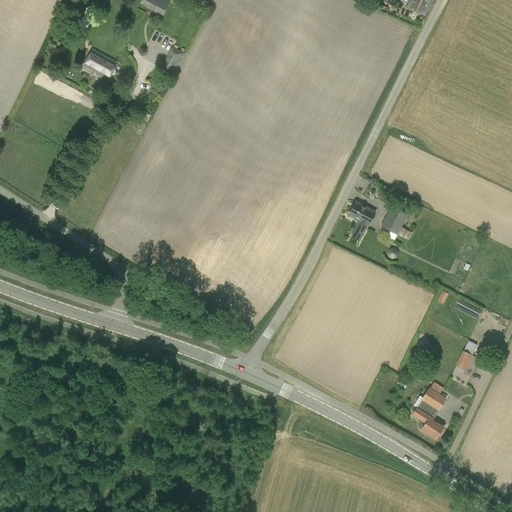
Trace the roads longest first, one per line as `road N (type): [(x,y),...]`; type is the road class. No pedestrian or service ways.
road 1 (unclassified): [(247,373),(312,260),(439,0)]
road 2 (tertiary): [(493,511),(372,435),(247,373)]
road 3 (unclassified): [(114,326),(124,283),(119,269),(0,190)]
road 4 (track): [(154,339),(102,511)]
road 5 (tertiary): [(247,373),(114,326)]
road 6 (track): [(7,357),(54,356),(140,385)]
road 7 (tertiary): [(114,326),(0,286)]
